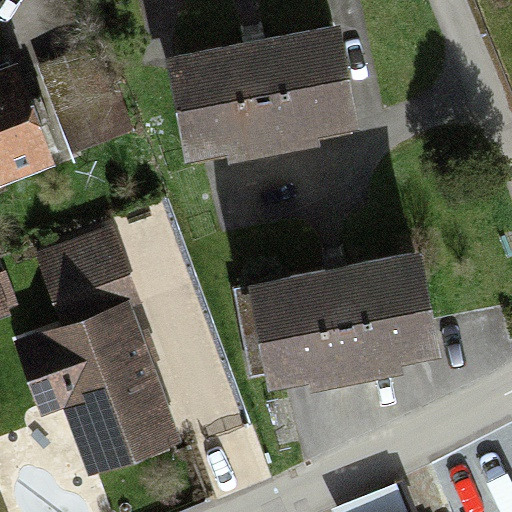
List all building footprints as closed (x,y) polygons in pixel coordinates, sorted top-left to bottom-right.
[(329,39),(164,68),(182,169),(347,140),(329,39)] [(10,77),(0,81),(0,179),(43,163),(10,77)] [(31,279),(54,340),(117,315),(93,255),(31,279)] [(411,266),(244,295),(263,404),(431,375),(411,266)] [(168,445),(117,315),(54,340),(20,353),(45,417),(62,410),(88,477),(168,445)]
